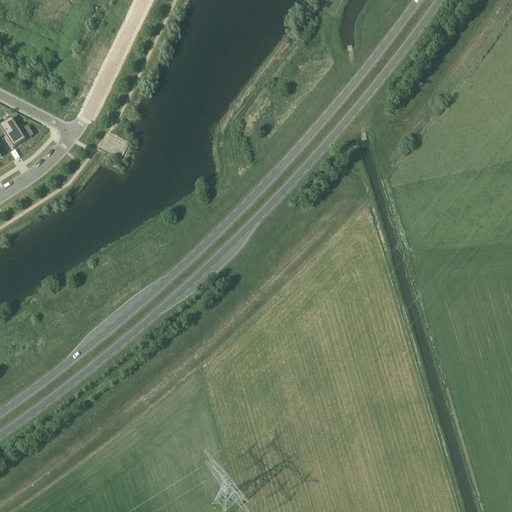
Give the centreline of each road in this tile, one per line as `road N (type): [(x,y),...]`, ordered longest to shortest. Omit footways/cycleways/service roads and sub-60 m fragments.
road 1 (primary): [(0,436),(231,244),(359,105),(440,0)]
road 2 (primary): [(418,0),(219,231),(0,414)]
road 3 (residential): [(76,133),(142,0)]
